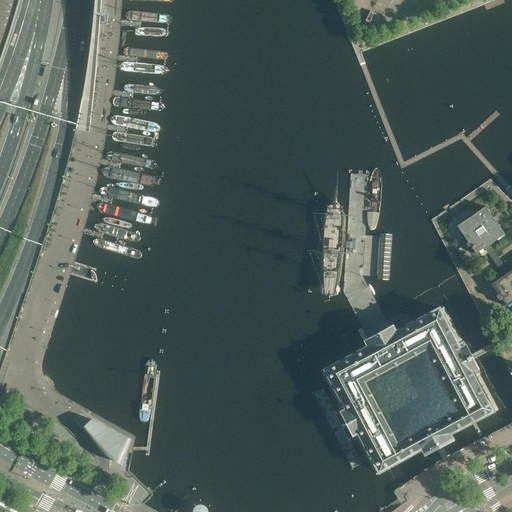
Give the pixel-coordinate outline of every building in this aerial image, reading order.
[(89,133),(102,24),(100,24),(102,10),(103,10),(104,0),(95,0),(94,10),(92,29),(91,42),(89,55),(87,68),(85,80),(81,100),(79,112),(75,131),(89,133)] [(121,14),(130,20),(168,22),(172,21),(172,15),(169,13),(130,10),(121,14)] [(379,16),(369,10),(363,20),(373,26),(379,16)] [(136,26),(136,35),(169,37),(170,27),(136,26)] [(127,55),(128,55),(161,57),(162,57),(163,57),(164,57),(165,56),(166,56),(167,55),(168,54),(167,53),(167,52),(166,52),(165,51),(164,50),(163,50),(129,47),(128,47),(127,48),(126,48),(125,49),(124,50),(123,51),(124,52),(125,53),(126,54),(127,55)] [(121,67),(128,73),(167,75),(168,75),(169,75),(170,74),(171,73),(172,72),(172,71),(172,70),(172,69),(172,68),(172,67),(171,67),(171,66),(170,65),(169,65),(168,65),(168,64),(128,62),(121,67)] [(119,89),(120,90),(159,95),(162,95),(163,95),(164,95),(165,94),(165,93),(165,92),(165,91),(165,90),(164,90),(164,89),(163,89),(159,87),(121,83),(120,83),(119,84),(118,84),(116,86),(117,87),(118,88),(118,89),(119,89)] [(116,106),(160,110),(161,110),(162,110),(162,109),(163,109),(163,108),(164,107),(164,106),(164,105),(164,104),(164,103),(163,103),(163,102),(162,102),(162,101),(161,101),(117,96),(116,97),(115,98),(114,98),(114,99),(114,100),(113,101),(113,102),(114,103),(114,104),(115,105),(116,106)] [(115,125),(116,125),(156,132),(157,132),(158,132),(159,131),(160,130),(161,129),(161,128),(161,127),(161,126),(160,125),(160,124),(159,124),(158,123),(118,115),(117,115),(116,115),(115,115),(115,116),(114,116),(113,117),(112,118),(112,119),(112,120),(112,121),(112,122),(113,123),(113,124),(114,124),(115,125)] [(115,143),(116,144),(153,150),(154,150),(155,150),(156,150),(157,150),(158,149),(159,148),(159,147),(159,146),(160,145),(160,144),(159,144),(159,143),(159,142),(158,141),(157,140),(156,140),(155,139),(118,133),(117,133),(116,133),(115,133),(114,134),(113,134),(112,135),(111,136),(110,137),(110,138),(111,139),(111,140),(112,141),(113,142),(114,142),(115,143)] [(108,159),(109,159),(158,169),(159,169),(160,169),(161,169),(162,168),(162,167),(163,167),(163,166),(163,165),(163,164),(163,163),(163,162),(162,162),(162,161),(161,160),(160,160),(111,149),(110,149),(109,149),(108,150),(107,150),(107,151),(106,151),(106,152),(105,153),(105,154),(105,155),(106,156),(106,157),(107,158),(108,158),(108,159)] [(105,177),(106,178),(151,186),(152,186),(153,186),(154,185),(155,185),(156,184),(156,183),(157,183),(157,182),(157,181),(157,180),(157,179),(157,178),(157,177),(156,177),(156,176),(155,176),(154,175),(107,166),(106,166),(105,166),(104,167),(103,168),(102,169),(101,170),(101,171),(101,172),(101,173),(102,174),(102,175),(103,176),(104,177),(105,177)] [(105,195),(106,195),(147,207),(156,208),(157,208),(158,208),(159,207),(160,207),(160,206),(161,205),(161,204),(161,203),(161,202),(160,202),(160,201),(159,201),(159,200),(149,196),(109,186),(108,186),(106,186),(104,186),(102,187),(101,188),(100,188),(100,189),(101,190),(101,191),(102,192),(102,193),(103,194),(104,194),(105,195)] [(97,210),(98,210),(145,222),(154,223),(155,223),(156,223),(157,222),(158,222),(158,221),(158,220),(159,220),(159,219),(159,218),(158,217),(158,216),(157,215),(156,215),(156,214),(146,211),(99,200),(98,200),(97,200),(96,201),(95,201),(94,202),(94,203),(93,203),(93,204),(93,205),(93,206),(93,207),(94,208),(95,209),(96,210),(97,210)] [(330,294),(339,290),(344,211),(339,204),(330,203),(325,210),(320,290),(330,294)] [(457,226),(476,254),(485,248),(490,245),(505,234),(486,207),(457,226)] [(96,230),(126,239),(127,240),(128,240),(129,239),(130,239),(131,238),(132,238),(132,237),(132,236),(133,235),(133,234),(132,233),(132,232),(131,231),(130,230),(129,230),(100,221),(92,224),(96,230)] [(378,234),(378,237),(376,277),(376,280),(389,280),(392,235),(378,234)] [(88,245),(129,256),(130,255),(131,255),(132,255),(132,254),(133,253),(134,252),(134,251),(134,250),(134,249),(133,248),(133,247),(132,247),(132,246),(92,235),(83,238),(88,245)] [(490,245),(485,248),(495,263),(504,276),(509,273),(500,260),(490,245)] [(492,284),(498,293),(494,296),(498,302),(502,299),(507,307),(511,303),(511,270),(509,273),(504,276),(492,284)] [(421,449),(423,454),(440,446),(454,438),(451,434),(494,411),(473,372),(478,369),(471,357),(466,347),(461,349),(440,309),(396,332),(393,327),(380,334),(366,341),(369,347),(325,370),(347,410),(342,412),(354,435),(359,432),(380,471),(421,449)] [(123,464),(129,440),(92,419),(84,427),(108,451),(117,461),(123,464)]
